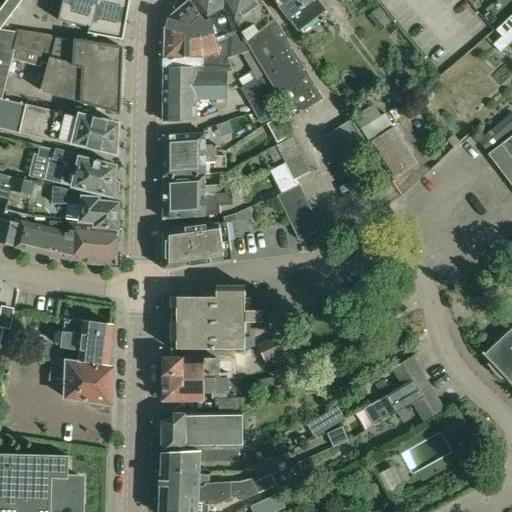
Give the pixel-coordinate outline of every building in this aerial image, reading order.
[(62,0),(58,21),(89,28),(88,33),(122,39),(129,0),(62,0)] [(267,90),(284,122),(324,99),(278,23),(261,0),(187,0),(188,1),(205,22),(227,14),(247,52),(260,77),(267,90)] [(274,0),(298,31),(326,9),(319,0),(274,0)] [(164,26),(162,120),(185,120),(185,118),(198,117),(198,100),(227,100),(228,70),(208,71),(208,57),(224,51),(227,59),(247,52),(227,14),(205,22),(188,1),(168,18),(164,26)] [(40,91),(120,112),(122,47),(19,29),(18,31),(0,28),(0,98),(3,99),(13,59),(39,66),(42,62),(48,64),(40,91)] [(257,79),(241,88),(247,99),(267,90),(260,77),(257,79)] [(247,99),(261,123),(279,114),(267,90),(247,99)] [(0,126),(117,154),(119,124),(80,114),(80,116),(3,99),(0,98),(0,126)] [(487,151),(511,130),(511,111),(478,140),(487,151)] [(281,116),(267,123),(278,143),(290,133),(284,122),(281,116)] [(339,157),(366,141),(353,119),(325,135),(339,157)] [(394,127),(371,141),(395,178),(418,163),(394,127)] [(205,133),(163,135),(163,156),(217,156),(217,144),(205,145),(205,133)] [(284,161),(301,152),(291,135),(268,149),(275,163),(283,159),(284,161)] [(511,135),(488,154),(511,185),(511,135)] [(114,196),(114,193),(118,191),(119,183),(115,180),(116,165),(86,158),(86,156),(56,149),(54,158),(50,157),(45,180),(114,196)] [(286,183),(288,186),(288,187),(298,182),(297,179),(309,173),(301,152),(284,161),(293,180),(286,183)] [(217,156),(163,156),(163,177),(205,174),(210,174),(210,163),(214,163),(215,167),(226,167),(226,155),(217,156)] [(0,173),(0,182),(10,185),(13,176),(0,173)] [(163,177),(163,196),(221,193),(221,184),(206,185),(205,174),(163,177)] [(0,198),(7,200),(4,211),(28,217),(36,182),(13,176),(10,185),(0,182),(0,198)] [(304,193),(299,182),(277,195),(282,205),(304,193)] [(52,203),(57,203),(67,203),(66,219),(80,221),(80,220),(94,222),(94,226),(118,228),(119,203),(96,200),(96,197),(81,196),(82,193),(57,187),(53,186),(52,203)] [(163,197),(163,218),(221,213),(220,205),(233,204),(232,192),(221,193),(163,197)] [(305,194),(282,205),(287,216),(310,204),(305,194)] [(316,217),(310,204),(287,216),(293,228),(316,217)] [(316,217),(293,228),(299,240),(322,229),(316,217)] [(50,220),(48,227),(21,220),(20,223),(2,218),(0,226),(0,242),(15,247),(68,259),(117,264),(118,228),(94,226),(94,222),(80,220),(80,221),(80,223),(70,223),(50,220)] [(163,269),(232,260),(227,222),(164,231),(163,269)] [(328,314),(371,290),(365,280),(323,303),(328,314)] [(171,348),(237,349),(245,349),(245,322),(268,322),(268,310),(245,310),(245,286),(216,285),(216,292),(200,292),(200,297),(171,297),(171,348)] [(113,325),(64,318),(63,330),(59,329),(54,332),(54,340),(56,344),(61,345),(61,347),(72,349),(71,359),(78,359),(78,360),(108,363),(113,325)] [(287,330),(257,344),(266,362),(296,348),(287,330)] [(511,330),(487,354),(486,353),(485,354),(491,361),(489,363),(489,362),(488,363),(487,363),(491,369),(495,373),(502,379),(503,378),(503,377),(504,375),(511,382),(511,381),(511,379),(511,330)] [(61,357),(62,349),(51,347),(52,341),(30,339),(28,353),(61,357)] [(392,368),(402,385),(425,374),(414,356),(392,368)] [(227,398),(227,392),(229,392),(229,378),(228,378),(228,373),(219,373),(219,358),(203,359),(203,357),(162,357),(162,359),(158,362),(158,370),(163,374),(163,401),(203,400),(203,393),(213,393),(213,398),(227,398)] [(64,385),(63,397),(88,401),(91,406),(101,407),(105,403),(112,404),(113,367),(78,362),(54,359),(52,361),(50,379),(53,383),(64,385)] [(380,399),(390,416),(434,390),(425,374),(393,392),(383,397),(380,399)] [(386,379),(376,385),(383,397),(393,392),(386,379)] [(412,403),(423,421),(445,408),(435,391),(412,403)] [(324,414),(331,425),(344,418),(337,406),(324,414)] [(239,448),(243,448),(243,412),(173,413),(162,420),(162,451),(239,448)] [(162,451),(161,474),(200,473),(201,462),(239,461),(239,448),(162,451)] [(0,511),(68,511),(78,507),(81,511),(82,511),(68,484),(67,485),(67,484),(67,478),(68,478),(69,455),(0,453),(0,511)] [(378,474),(388,492),(403,484),(393,466),(378,474)] [(160,494),(164,494),(222,493),(253,481),(252,479),(209,482),(209,474),(200,473),(161,474),(160,494)] [(258,492),(253,481),(222,493),(164,494),(160,494),(159,511),(208,511),(209,505),(216,505),(239,496),(240,500),(258,492)] [(252,511),(274,511),(286,507),(279,493),(250,506),(252,511)]
